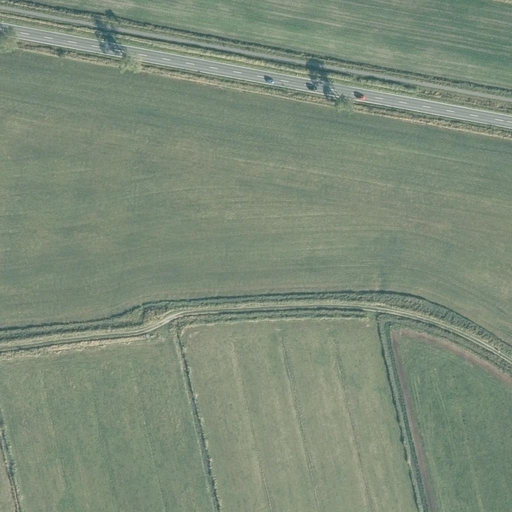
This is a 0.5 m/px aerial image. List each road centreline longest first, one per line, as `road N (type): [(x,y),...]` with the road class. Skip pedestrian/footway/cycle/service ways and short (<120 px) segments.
road 1 (track): [(511,362),(439,325),(333,305),(184,313),(148,329),(0,348)]
road 2 (secondary): [(0,29),(511,123)]
